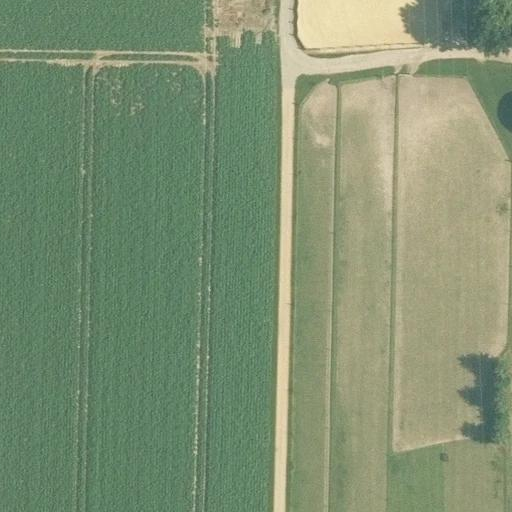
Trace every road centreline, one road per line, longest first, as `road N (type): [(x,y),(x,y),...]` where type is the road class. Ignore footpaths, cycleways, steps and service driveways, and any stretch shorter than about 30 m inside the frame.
road 1 (track): [(289,0),(278,511)]
road 2 (track): [(511,58),(457,52),(288,69)]
